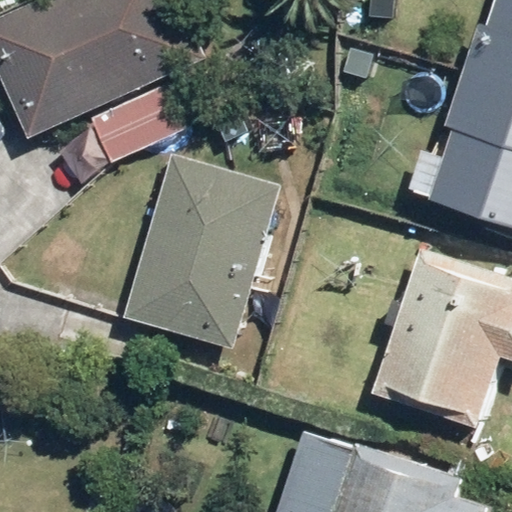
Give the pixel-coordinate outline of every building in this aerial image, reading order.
[(0,50),(40,137),(216,56),(190,0),(42,0),(0,19),(0,50)] [(465,126),(443,195),(511,216),(511,0),(503,0),(496,23),(487,20),(455,123),(465,126)] [(173,81),(98,116),(119,161),(194,126),(173,81)] [(72,294),(57,343),(135,366),(149,318),(242,346),(291,184),(181,151),(133,312),(72,294)] [(511,270),(429,245),(385,391),(492,424),(511,358),(511,270)] [(144,457),(126,511),(213,511),(223,482),(266,496),(293,415),(168,374),(141,456),(144,457)] [(362,441),(340,511),(494,511),(498,503),(467,494),(473,474),(362,441)]
